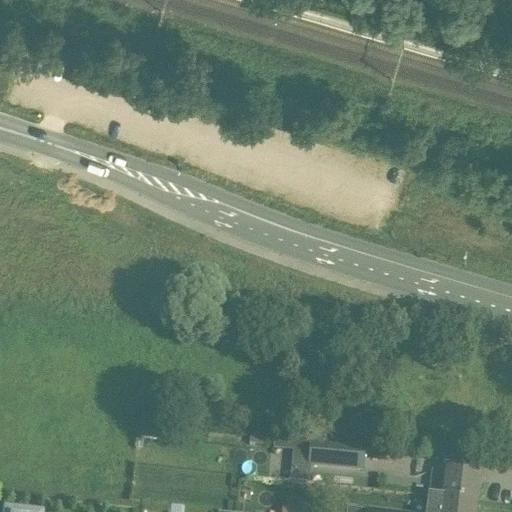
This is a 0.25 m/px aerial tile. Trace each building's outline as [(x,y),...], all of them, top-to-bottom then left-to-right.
[(131,366),(131,388),(173,388),(173,366),(131,366)] [(510,415),(511,410),(511,384),(482,372),(471,399),(510,415)] [(337,413),(334,435),(355,438),(357,415),(337,413)] [(140,426),(139,439),(158,441),(159,428),(140,426)] [(364,453),(311,449),(309,471),(362,475),(364,453)] [(165,466),(165,477),(220,479),(220,467),(165,466)] [(432,473),(429,498),(477,504),(480,479),(432,473)] [(429,498),(426,511),(475,511),(477,504),(429,498)]
